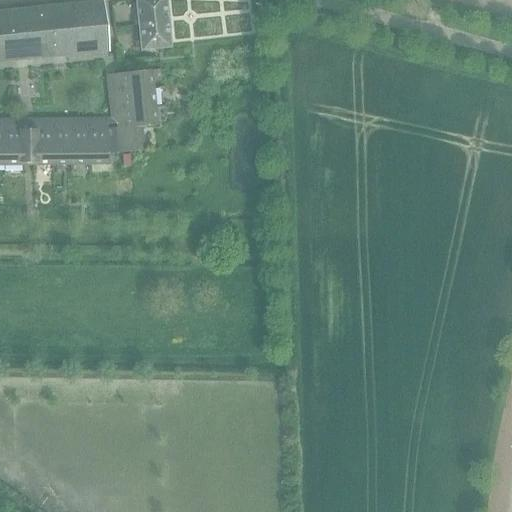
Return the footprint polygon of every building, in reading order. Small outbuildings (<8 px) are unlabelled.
[(164,0),(133,0),(136,25),(138,43),(139,51),(143,50),(169,48),(167,22),(164,0)] [(102,2),(0,11),(0,59),(106,50),(102,2)] [(113,74),(115,93),(155,89),(153,70),(113,74)] [(155,89),(115,93),(117,111),(156,107),(155,89)] [(156,107),(117,111),(118,130),(119,140),(129,139),(130,152),(145,150),(143,127),(158,125),(156,107)] [(90,125),(72,126),(72,164),(90,164),(90,125)] [(109,125),(90,125),(90,164),(109,164),(109,154),(130,152),(129,139),(119,140),(118,130),(109,131),(109,125)] [(24,126),(5,126),(5,165),(24,165),(35,165),(35,146),(24,146),(24,126)] [(35,126),(24,126),(24,146),(35,146),(35,165),(54,164),(54,126),(35,126)] [(72,126),(54,126),(54,164),(72,164),(72,126)]
